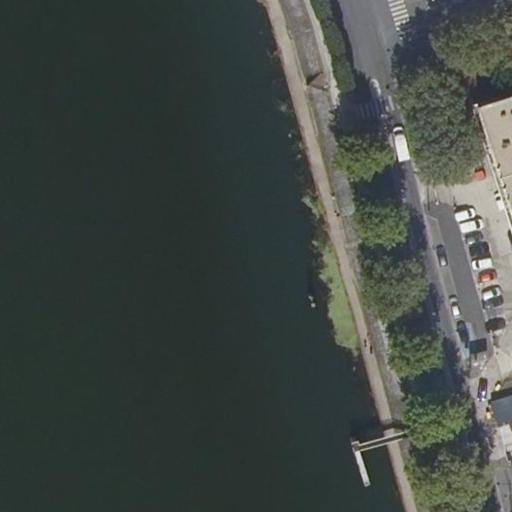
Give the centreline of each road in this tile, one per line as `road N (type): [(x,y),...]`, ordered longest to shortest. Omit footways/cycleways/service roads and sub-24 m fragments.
road 1 (secondary): [(495,511),(391,103),(371,72)]
road 2 (secondary): [(371,72),(370,109),(395,218),(473,511)]
